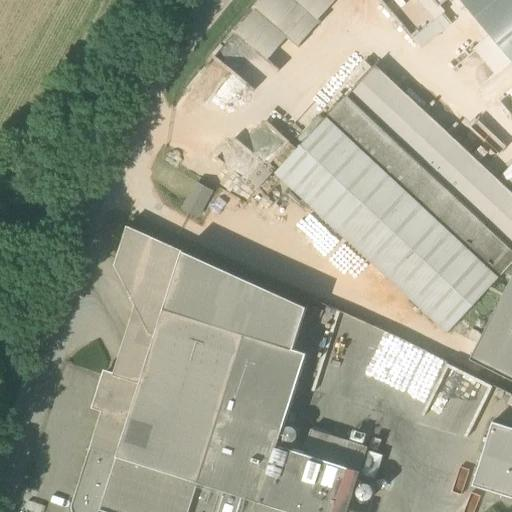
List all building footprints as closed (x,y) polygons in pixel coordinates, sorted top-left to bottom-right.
[(252,0),(227,30),(262,60),(282,36),(292,45),(330,0),(252,0)] [(511,0),(417,0),(435,21),(446,12),(441,6),(448,0),(461,0),(492,35),(474,49),(497,76),(511,63),(511,0)] [(209,78),(213,71),(203,64),(186,89),(201,100),(213,81),(209,78)] [(511,192),(377,66),(277,173),(474,355),(473,359),(511,379),(511,192)] [(253,185),(272,163),(236,132),(217,154),(253,185)] [(212,191),(198,183),(183,209),(197,217),(212,191)] [(279,446),(308,354),(295,349),(308,308),(128,226),(116,266),(151,333),(157,335),(142,382),(110,372),(106,372),(104,375),(97,397),(97,401),(100,403),(104,405),(73,506),(73,509),(73,511),(348,511),(369,447),(331,435),(312,430),(304,454),(279,446)] [(446,364),(421,416),(468,438),(493,387),(446,364)] [(511,432),(490,426),(470,489),(511,502),(511,432)]
